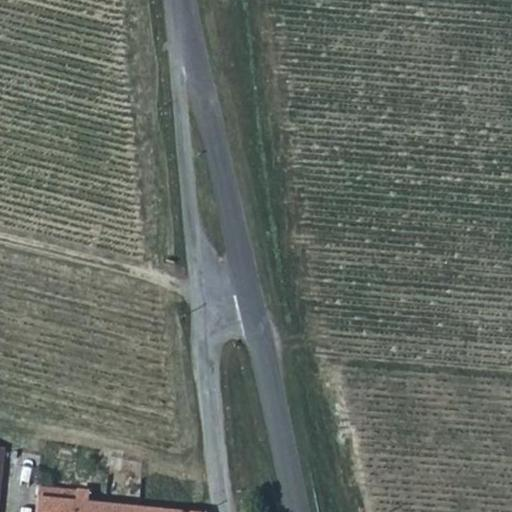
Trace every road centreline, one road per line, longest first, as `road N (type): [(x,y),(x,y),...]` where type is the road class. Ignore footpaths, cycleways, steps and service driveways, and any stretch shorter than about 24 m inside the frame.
road 1 (unclassified): [(184,0),(245,289)]
road 2 (track): [(254,333),(322,349),(365,511)]
road 3 (unclassified): [(245,289),(293,511)]
road 4 (track): [(200,293),(0,235)]
